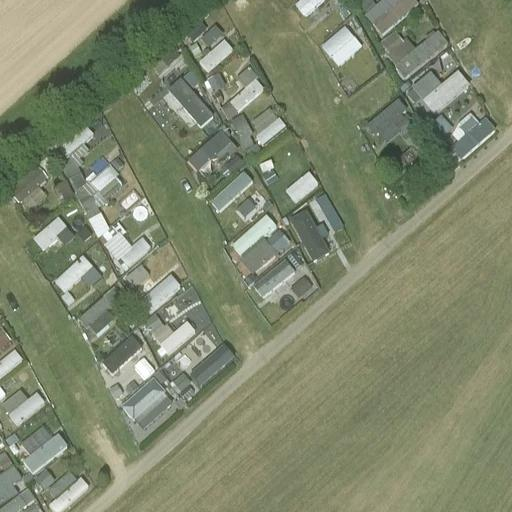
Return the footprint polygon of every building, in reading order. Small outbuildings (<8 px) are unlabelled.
[(413,0),(400,0),(376,22),(387,34),(419,6),(413,0)] [(214,28),(200,42),(208,50),(222,37),(214,28)] [(401,63),(412,76),(449,46),(438,33),(401,63)] [(399,38),(392,48),(407,58),(414,48),(399,38)] [(225,43),(198,63),(206,73),(233,54),(225,43)] [(220,112),(228,122),(265,92),(247,70),(236,80),(245,91),(220,112)] [(166,94),(201,130),(214,118),(190,93),(200,83),(189,72),(166,94)] [(435,116),(469,87),(458,73),(441,87),(431,75),(413,90),(435,116)] [(399,103),(368,125),(375,135),(387,127),(396,139),(415,126),(399,103)] [(269,111),(259,120),(267,129),(255,139),(264,149),(286,130),(269,111)] [(497,134),(486,120),(478,126),(472,117),(449,135),(458,146),(440,160),(449,171),(497,134)] [(72,162),(95,138),(83,127),(61,151),(72,162)] [(221,133),(186,162),(199,177),(222,158),(237,176),(238,175),(227,161),(237,152),(221,133)] [(19,206),(49,183),(34,165),(5,187),(19,206)] [(123,185),(110,168),(88,185),(100,202),(123,185)] [(309,174),(285,192),(294,205),(318,187),(309,174)] [(246,220),(260,211),(251,198),(259,192),(248,175),(211,200),(218,209),(232,200),(246,220)] [(88,220),(99,215),(88,191),(76,197),(88,220)] [(290,220),(309,265),(328,257),(308,212),(290,220)] [(100,215),(88,222),(98,240),(110,233),(100,215)] [(41,252),(67,230),(58,219),(32,242),(41,252)] [(267,219),(230,246),(239,258),(276,231),(267,219)] [(275,231),(241,264),(253,277),(288,244),(275,231)] [(143,239),(131,248),(120,234),(103,247),(123,272),(151,250),(143,239)] [(74,305),(102,278),(83,258),(54,284),(74,305)] [(285,262),(252,288),(262,301),(295,275),(285,262)] [(147,317),(174,292),(157,273),(130,299),(147,317)] [(291,288),(297,299),(311,291),(305,280),(291,288)] [(114,323),(106,312),(121,301),(115,292),(78,317),(93,338),(114,323)] [(166,356),(196,335),(188,323),(171,335),(157,317),(144,326),(166,356)] [(2,332),(0,333),(0,349),(10,343),(2,332)] [(100,364),(110,376),(118,370),(123,376),(144,358),(130,340),(100,364)] [(223,346),(188,376),(200,390),(235,360),(223,346)] [(0,379),(23,365),(16,354),(0,363),(0,379)] [(37,395),(9,417),(17,428),(45,405),(37,395)] [(60,437),(23,464),(32,476),(69,449),(60,437)] [(0,477),(0,511),(22,511),(36,504),(26,487),(25,487),(14,469),(0,477)] [(48,474),(37,481),(44,493),(55,486),(48,474)] [(56,499),(76,483),(70,475),(50,491),(56,499)] [(52,511),(62,511),(90,491),(82,481),(49,506),(52,511)]
